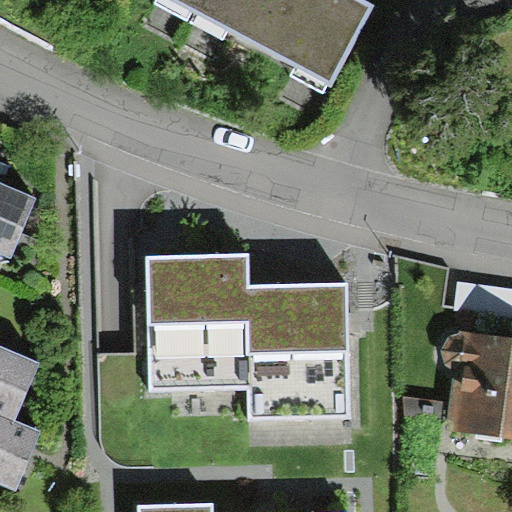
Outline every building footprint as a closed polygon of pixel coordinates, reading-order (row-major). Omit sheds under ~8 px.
[(178,0),(338,82),(377,5),(368,0),(178,0)] [(39,197),(0,180),(0,254),(11,260),(39,197)] [(247,256),(145,258),(146,291),(148,389),(251,388),(251,418),(349,416),(347,326),(347,287),(248,289),(247,256)] [(511,339),(460,332),(449,336),(443,349),(447,365),(455,372),(448,428),(511,436),(511,339)] [(28,370),(0,358),(0,487),(7,491),(31,436),(4,425),(28,370)]
